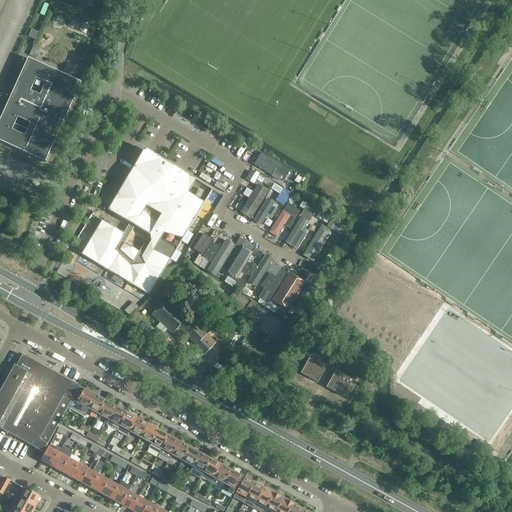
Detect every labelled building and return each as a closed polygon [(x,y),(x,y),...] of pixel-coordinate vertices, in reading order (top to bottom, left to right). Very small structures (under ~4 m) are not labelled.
[(29,36),(36,39),(39,32),(32,29),(29,36)] [(29,55),(36,58),(40,49),(33,46),(29,55)] [(15,86),(11,95),(0,119),(0,142),(44,163),(80,83),(27,59),(15,86)] [(130,185),(125,182),(122,187),(124,188),(119,196),(117,195),(107,211),(129,224),(123,234),(103,223),(98,231),(96,230),(82,253),(98,263),(98,264),(112,274),(113,272),(127,280),(127,281),(133,285),(134,284),(150,294),(163,270),(162,269),(174,249),(176,250),(184,237),(182,236),(189,224),(191,225),(212,190),(150,153),(130,185)] [(288,171),(260,154),(254,164),(282,181),(288,171)] [(257,174),(254,179),(262,184),(263,184),(266,179),(257,174)] [(254,179),(236,209),(244,214),(260,188),(262,184),(254,179)] [(266,179),(263,184),(270,189),(273,184),(266,179)] [(227,187),(220,183),(219,183),(217,181),(213,187),(224,192),(227,187)] [(297,187),(289,182),(285,189),(293,194),(297,187)] [(273,184),(270,189),(279,194),(282,189),(273,184)] [(282,188),(282,189),(279,194),(275,201),(282,205),(290,193),(282,188)] [(299,198),(290,193),(282,205),(291,211),(295,204),(298,199),(299,198)] [(273,199),(268,196),(254,217),(260,221),(268,208),(274,212),(278,205),(272,201),(273,199)] [(295,204),(304,210),(307,205),(298,199),(295,204)] [(308,205),(304,210),(313,216),(316,210),(308,205)] [(283,209),(269,230),(276,235),(284,222),(290,226),(296,217),(283,209)] [(316,210),(313,216),(321,221),(325,216),(316,210)] [(325,216),(322,221),(330,226),(334,221),(325,216)] [(310,217),(308,220),(317,226),(319,222),(310,217)] [(316,226),(304,219),(294,234),(300,238),(297,244),(302,248),(316,226)] [(330,226),(329,228),(337,233),(341,226),(334,221),(330,226)] [(330,231),(321,226),(303,255),(311,260),(330,231)] [(207,270),(216,276),(234,247),(216,236),(203,257),(212,262),(207,270)] [(224,274),(235,280),(252,253),(241,247),(224,274)] [(326,269),(338,251),(331,247),(320,266),(326,269)] [(272,260),(265,256),(258,267),(253,264),(247,275),(251,277),(248,282),(255,286),(272,260)] [(209,261),(204,258),(198,266),(203,269),(209,261)] [(309,274),(301,269),(297,276),(304,281),(309,274)] [(313,269),(309,274),(320,281),(323,276),(313,269)] [(259,289),(272,296),(285,276),(279,272),(274,280),(267,276),(259,289)] [(304,284),(289,275),(273,301),(287,310),(304,284)] [(224,276),(221,281),(232,288),(235,283),(224,276)] [(229,299),(234,291),(219,281),(214,289),(229,299)] [(292,305),(299,309),(312,289),(305,285),(292,305)] [(252,293),(244,288),(241,293),(249,298),(252,293)] [(229,299),(227,301),(244,312),(251,302),(234,291),(229,299)] [(183,316),(165,299),(151,315),(172,334),(177,329),(178,328),(187,317),(184,314),(183,316)] [(272,306),(264,300),(261,306),(269,311),(272,306)] [(251,302),(244,312),(243,313),(260,325),(268,313),(251,301),(251,302)] [(133,302),(125,311),(131,316),(139,307),(133,302)] [(207,335),(188,316),(187,317),(178,328),(177,329),(178,331),(180,329),(196,345),(203,338),(207,335)] [(167,338),(160,332),(154,337),(161,344),(167,338)] [(215,343),(207,335),(203,338),(196,345),(200,350),(198,352),(202,356),(204,354),(212,347),(211,347),(215,343)] [(0,429),(42,452),(69,404),(71,400),(79,387),(22,355),(15,367),(14,367),(0,391),(0,429)] [(231,361),(220,355),(217,362),(228,368),(231,361)] [(326,366),(309,357),(300,374),(317,383),(326,366)] [(352,380),(335,371),(326,388),(343,397),(352,380)] [(95,396),(84,390),(79,387),(69,404),(80,410),(85,414),(88,410),(87,409),(95,396)] [(87,409),(88,410),(98,415),(105,401),(95,396),(87,409)] [(105,401),(98,415),(108,421),(116,407),(105,401)] [(119,427),(126,413),(116,407),(108,421),(106,424),(117,431),(119,427)] [(129,433),(137,419),(126,413),(119,427),(117,431),(127,436),(129,433)] [(137,419),(129,433),(140,439),(148,425),(137,419)] [(98,432),(101,425),(96,422),(93,429),(98,432)] [(148,425),(140,439),(150,444),(158,431),(148,425)] [(59,427),(56,432),(64,436),(67,431),(59,427)] [(90,430),(86,437),(96,443),(98,440),(100,436),(90,430)] [(150,444),(148,449),(158,455),(159,453),(168,436),(158,431),(150,444)] [(76,444),(79,439),(71,434),(68,439),(76,444)] [(171,456),(179,442),(168,436),(159,453),(169,459),(171,456)] [(84,448),(87,443),(79,439),(76,444),(84,448)] [(179,442),(171,456),(182,462),(190,448),(179,442)] [(96,455),(99,450),(91,445),(88,450),(96,455)] [(50,467),(58,453),(61,448),(56,446),(54,450),(48,447),(40,461),(41,461),(50,467)] [(61,472),(68,458),(72,451),(62,446),(61,448),(58,453),(50,467),(61,472)] [(190,448),(182,462),(192,468),(200,454),(190,448)] [(120,449),(119,451),(117,455),(128,460),(131,455),(120,449)] [(104,459),(107,454),(99,450),(96,455),(104,459)] [(200,454),(192,468),(190,472),(195,474),(197,471),(202,473),(210,459),(200,454)] [(116,466),(119,461),(111,456),(108,461),(116,466)] [(71,478),(78,464),(68,458),(61,472),(71,478)] [(202,473),(200,477),(211,483),(221,465),(210,459),(202,473)] [(124,470),(127,465),(119,461),(116,466),(124,470)] [(81,483),(88,469),(78,464),(71,478),(81,483)] [(221,465),(211,483),(210,484),(215,487),(218,482),(223,485),(231,471),(221,465)] [(98,475),(102,469),(97,466),(94,472),(88,469),(81,483),(91,489),(98,475)] [(136,477),(139,471),(131,467),(128,472),(136,477)] [(146,482),(149,477),(139,471),(136,477),(146,482)] [(223,485),(221,489),(232,495),(234,490),(242,477),(231,471),(223,485)] [(98,475),(91,489),(101,494),(108,480),(98,475)] [(245,478),(244,478),(233,497),(243,503),(245,499),(253,483),(250,481),(250,480),(245,477),(245,478)] [(10,481),(3,478),(0,484),(0,488),(5,491),(10,481)] [(156,488),(159,482),(150,478),(147,483),(156,488)] [(108,480),(101,494),(110,500),(118,486),(108,480)] [(166,493),(169,488),(159,482),(156,488),(166,493)] [(253,483),(245,499),(243,503),(252,508),(254,504),(263,489),(259,487),(260,485),(255,482),(254,484),(253,483)] [(118,486),(110,500),(120,505),(128,491),(118,486)] [(22,491),(18,498),(34,507),(34,506),(35,506),(38,501),(37,501),(39,497),(24,488),(22,491)] [(176,499),(179,493),(169,488),(166,493),(176,499)] [(263,489),(254,504),(252,508),(260,511),(262,511),(264,510),(273,494),(269,492),(270,491),(265,488),(264,489),(263,489)] [(128,491),(120,505),(130,510),(138,497),(128,491)] [(179,493),(176,499),(174,501),(179,504),(180,501),(184,503),(187,498),(179,493)] [(275,511),(283,499),(279,497),(279,496),(274,493),(274,495),(273,494),(264,510),(265,510),(264,511),(275,511)] [(32,510),(34,507),(18,498),(12,494),(9,499),(13,501),(10,506),(13,508),(20,511),(32,511),(33,511),(32,510)] [(138,497),(130,510),(132,511),(142,511),(148,502),(138,497)] [(288,511),(292,505),(292,504),(292,503),(287,500),(287,502),(283,499),(275,511),(288,511)] [(189,505),(196,509),(199,504),(192,500),(189,505)] [(148,502),(142,511),(155,511),(159,506),(156,504),(155,506),(148,502)]
